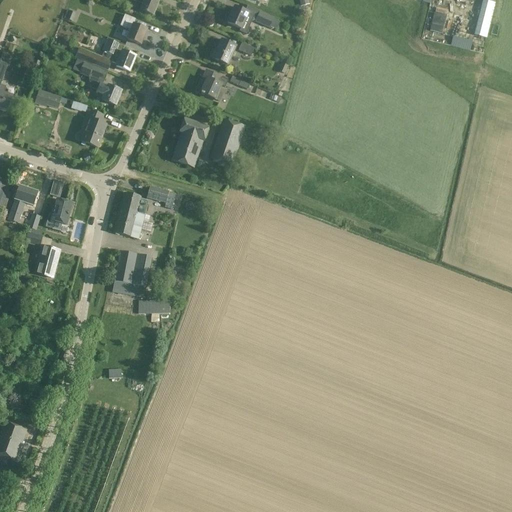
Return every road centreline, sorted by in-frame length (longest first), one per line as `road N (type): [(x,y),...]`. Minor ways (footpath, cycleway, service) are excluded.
road 1 (unclassified): [(21,511),(59,421),(111,188)]
road 2 (unclassified): [(111,188),(197,0)]
